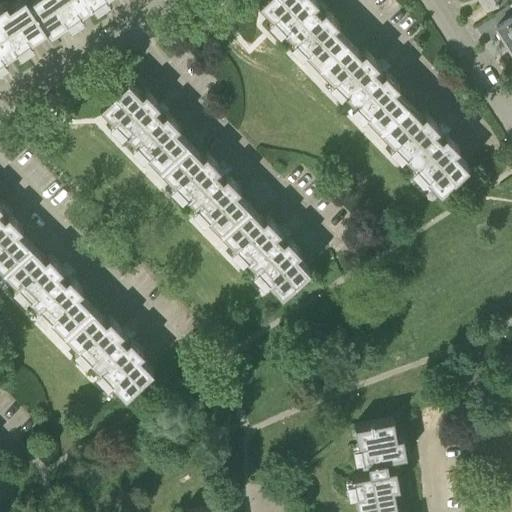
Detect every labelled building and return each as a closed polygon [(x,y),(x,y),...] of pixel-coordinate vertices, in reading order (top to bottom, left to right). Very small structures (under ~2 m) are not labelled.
[(0,50),(3,48),(5,53),(3,54),(4,55),(17,46),(17,45),(15,46),(12,42),(27,32),(30,37),(47,25),(51,30),(59,25),(42,0),(13,0),(7,4),(4,0),(1,0),(0,1),(0,50)] [(42,0),(59,25),(68,19),(64,14),(79,4),(81,8),(80,9),(80,10),(94,1),(93,0),(91,2),(90,0),(42,0)] [(260,0),(258,2),(319,66),(348,38),(334,24),(339,20),(325,6),(320,10),(314,3),(317,0),(260,0)] [(511,15),(496,26),(510,49),(511,47),(511,15)] [(319,66),(380,128),(408,101),(395,87),(399,83),(385,68),(381,72),(375,66),(379,62),(365,47),(361,51),(348,38),(319,66)] [(100,105),(161,168),(189,140),(176,127),(180,123),(166,108),(162,112),(155,106),(160,102),(146,87),(141,91),(128,77),(100,105)] [(408,101),(380,128),(440,191),(469,164),(455,150),(459,146),(445,131),(441,135),(435,129),(439,125),(425,110),(421,114),(408,101)] [(161,168),(221,231),(249,203),(236,189),(240,185),(226,171),(222,175),(216,168),(220,164),(206,150),(202,154),(189,140),(161,168)] [(0,266),(3,270),(32,242),(18,228),(23,224),(8,210),(4,214),(0,209),(0,205),(2,204),(0,201),(0,266)] [(249,203),(221,231),(282,294),(310,266),(297,252),(301,248),(287,234),(283,238),(276,231),(281,227),(280,227),(267,213),(262,217),(249,203)] [(3,270),(64,332),(92,304),(79,291),(83,287),(69,272),(65,276),(59,270),(63,266),(49,251),(45,256),(32,242),(3,270)] [(92,304),(64,332),(125,394),(153,367),(140,353),(144,349),(130,335),(126,339),(120,332),(124,328),(110,314),(106,318),(92,304)] [(351,473),(358,511),(397,504),(394,486),(399,484),(395,465),(388,466),(386,457),(406,453),(402,434),(397,435),(393,416),(354,423),(362,462),(367,461),(369,470),(351,473)] [(221,511),(220,503),(181,511),(221,511)]
